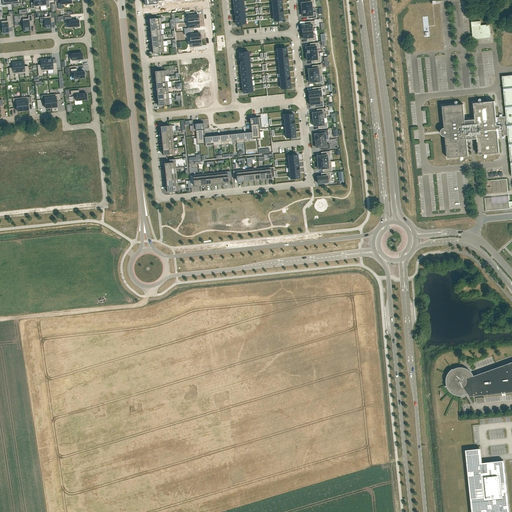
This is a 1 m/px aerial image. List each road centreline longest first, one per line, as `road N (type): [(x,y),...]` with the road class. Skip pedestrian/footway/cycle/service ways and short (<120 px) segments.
road 1 (residential): [(305,141),(310,183),(158,200),(149,116)]
road 2 (secondary): [(377,256),(388,277),(411,511)]
road 3 (tertiary): [(121,0),(142,213)]
road 4 (secondary): [(425,511),(405,298)]
road 5 (tertiary): [(375,233),(163,256)]
road 6 (secondary): [(359,0),(383,187)]
road 7 (secondary): [(393,183),(372,0)]
road 8 (tertiary): [(166,276),(340,255)]
